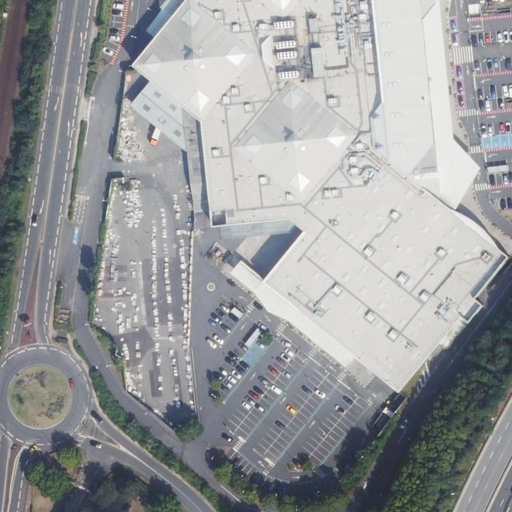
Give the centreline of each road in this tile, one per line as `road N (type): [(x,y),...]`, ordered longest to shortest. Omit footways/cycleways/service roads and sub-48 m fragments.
road 1 (tertiary): [(69,0),(7,370)]
road 2 (tertiary): [(56,358),(42,333),(42,300),(83,0)]
